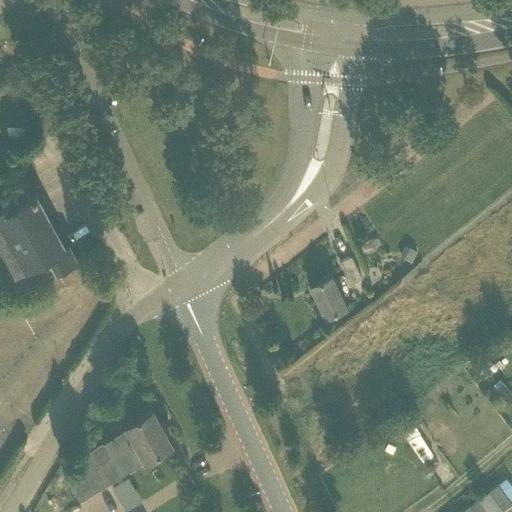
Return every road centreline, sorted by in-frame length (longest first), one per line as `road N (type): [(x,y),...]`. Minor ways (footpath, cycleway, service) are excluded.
road 1 (unclassified): [(48,0),(183,291)]
road 2 (unclassified): [(8,511),(132,318),(183,291)]
road 3 (unclassified): [(283,511),(183,291)]
road 4 (unclassified): [(283,213),(326,177),(340,146),(352,49)]
road 5 (secondary): [(511,10),(337,17)]
road 6 (unclassified): [(315,45),(301,162),(283,213)]
road 7 (secondary): [(352,49),(511,37)]
road 8 (secondary): [(172,0),(315,45)]
road 9 (unclassified): [(183,291),(283,213)]
